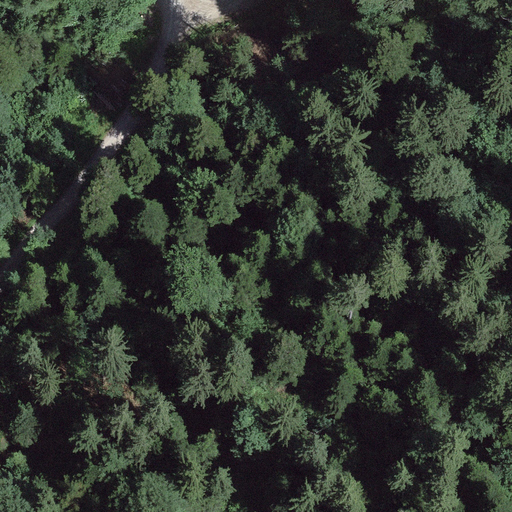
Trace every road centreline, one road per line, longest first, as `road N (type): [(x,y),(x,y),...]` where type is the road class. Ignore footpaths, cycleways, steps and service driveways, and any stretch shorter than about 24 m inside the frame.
road 1 (track): [(0,286),(124,127)]
road 2 (track): [(124,127),(168,50),(179,0)]
